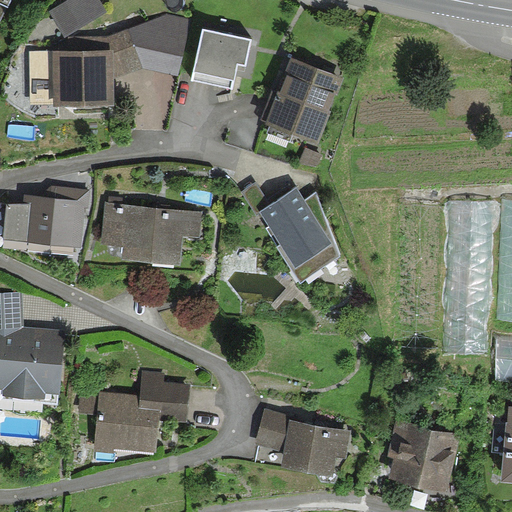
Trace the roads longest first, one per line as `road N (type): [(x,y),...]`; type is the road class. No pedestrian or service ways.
road 1 (residential): [(0,493),(201,453),(232,438),(245,411),(241,389),(222,365),(0,254)]
road 2 (residential): [(0,183),(40,167),(221,136)]
road 3 (residential): [(218,511),(336,499),(400,511)]
